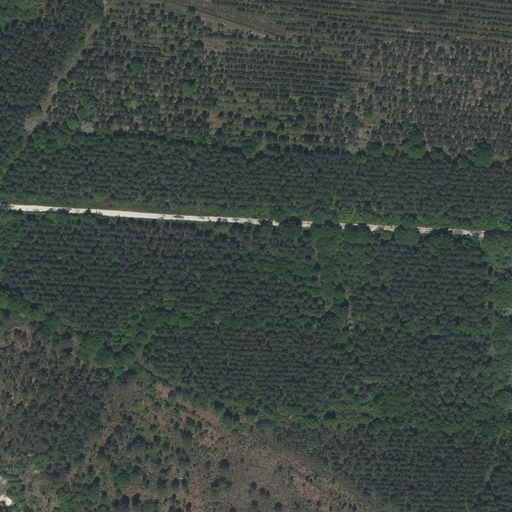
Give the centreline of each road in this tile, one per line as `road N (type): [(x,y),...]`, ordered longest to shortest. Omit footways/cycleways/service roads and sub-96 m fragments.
road 1 (track): [(367,511),(139,386),(118,392),(61,505),(39,497),(53,472),(59,397),(85,381),(31,330),(0,334)]
road 2 (track): [(511,235),(0,206)]
road 3 (track): [(496,234),(496,435),(465,511)]
